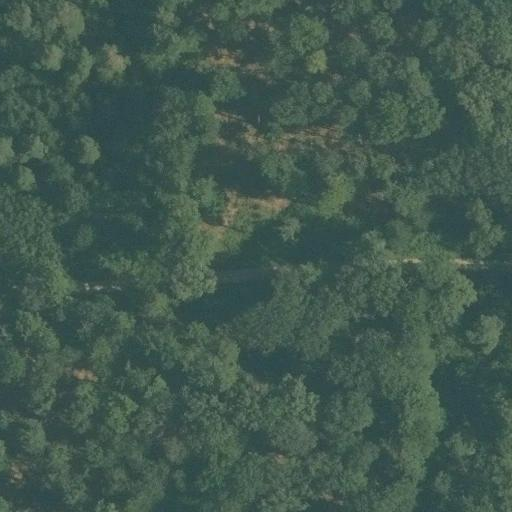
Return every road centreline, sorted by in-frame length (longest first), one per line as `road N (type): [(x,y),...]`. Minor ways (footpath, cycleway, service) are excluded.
road 1 (track): [(0,295),(440,262),(511,266)]
road 2 (track): [(167,0),(167,281)]
